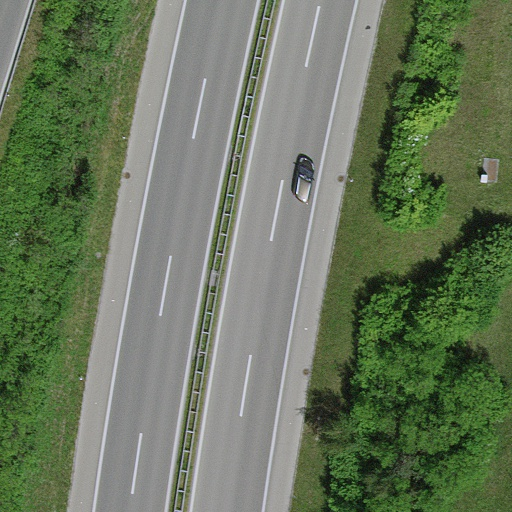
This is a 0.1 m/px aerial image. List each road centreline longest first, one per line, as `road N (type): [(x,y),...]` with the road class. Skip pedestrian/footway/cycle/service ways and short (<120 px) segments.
road 1 (motorway): [(227,511),(281,180),(320,0)]
road 2 (motorway): [(221,0),(153,344),(130,511)]
